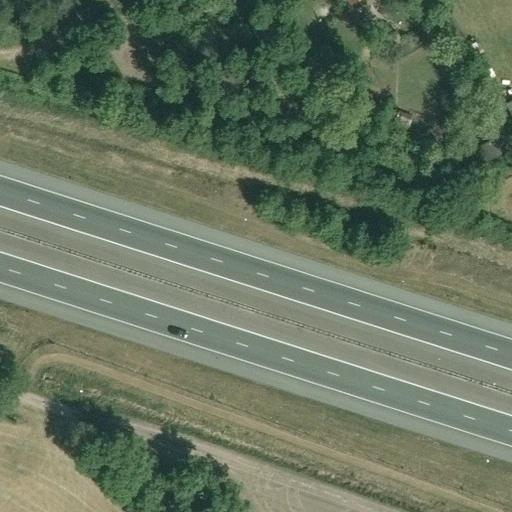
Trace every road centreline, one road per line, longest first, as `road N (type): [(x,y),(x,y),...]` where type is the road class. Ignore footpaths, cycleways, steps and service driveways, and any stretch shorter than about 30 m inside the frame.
road 1 (motorway): [(0,267),(511,432)]
road 2 (motorway): [(511,354),(0,190)]
